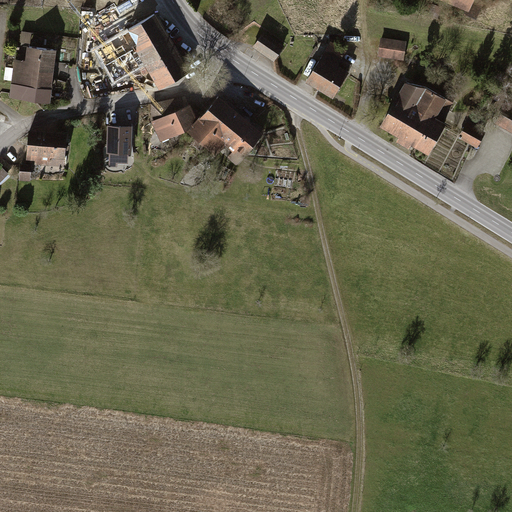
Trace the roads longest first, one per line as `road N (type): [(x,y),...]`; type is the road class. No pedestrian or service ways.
road 1 (track): [(301,101),(296,122),(354,370),(355,511)]
road 2 (primary): [(511,232),(236,61)]
road 3 (residential): [(236,61),(225,77),(50,116),(0,146)]
